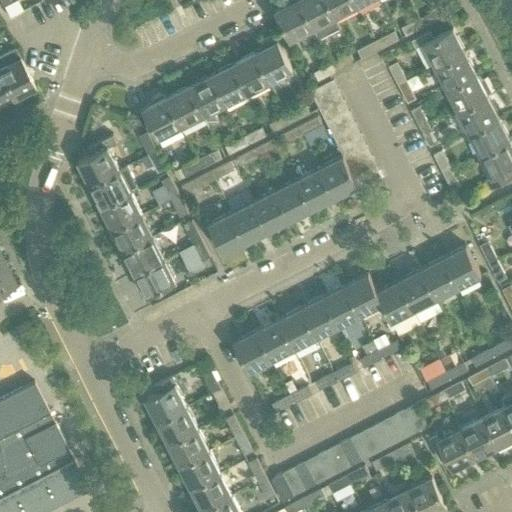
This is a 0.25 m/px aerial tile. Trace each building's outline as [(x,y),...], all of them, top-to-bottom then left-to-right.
[(18,0),(15,0),(12,2),(10,0),(0,0),(3,6),(9,17),(24,9),(18,0)] [(299,0),(291,0),(275,8),(290,36),(291,39),(313,27),(299,0)] [(326,0),(299,0),(313,27),(319,38),(341,27),(336,16),(335,16),(326,0)] [(354,0),(326,0),(335,16),(336,16),(357,5),(354,0)] [(424,26),(443,16),(439,8),(419,18),(424,26)] [(406,36),(424,26),(419,18),(401,27),(406,36)] [(430,29),(412,39),(416,47),(424,43),(435,64),(464,50),(452,27),(434,36),(430,29)] [(380,49),(399,39),(395,30),(375,40),(380,49)] [(262,46),(254,49),(269,78),(292,67),(277,38),(276,38),(276,37),(271,35),(263,39),(261,45),(262,46)] [(362,58),(380,49),(375,40),(357,49),(362,58)] [(14,47),(0,54),(0,71),(11,94),(33,83),(34,82),(27,68),(19,52),(16,47),(14,47)] [(254,49),(232,61),(247,90),(269,78),(254,49)] [(464,50),(435,64),(446,87),(475,72),(464,50)] [(336,71),(355,61),(351,53),(331,63),(336,71)] [(232,61),(210,72),(224,101),(247,90),(232,61)] [(397,61),(389,66),(398,84),(407,79),(397,61)] [(317,80),(336,71),(331,63),(313,72),(317,80)] [(0,99),(11,94),(0,71),(0,99)] [(210,72),(187,83),(202,112),(209,126),(219,120),(213,107),(224,101),(210,72)] [(475,72),(446,87),(458,109),(486,94),(491,92),(484,78),(479,80),(475,72)] [(407,79),(398,84),(408,103),(416,98),(407,79)] [(316,101),(337,91),(332,80),(311,90),(316,101)] [(165,94),(179,124),(202,112),(187,83),(165,94)] [(151,102),(142,106),(154,129),(157,135),(179,124),(165,94),(164,92),(159,90),(151,94),(150,99),(151,102)] [(322,113),(343,102),(337,91),(316,101),(322,113)] [(486,94),(458,109),(469,131),(498,117),(486,94)] [(328,123),(349,113),(343,102),(322,113),(328,123)] [(290,123),(311,113),(306,104),(286,114),(290,123)] [(420,105),(411,109),(420,128),(429,124),(420,105)] [(334,135),(355,124),(349,113),(328,123),(334,135)] [(273,132),(290,123),(286,114),(269,123),(273,132)] [(304,134),(322,124),(318,115),(299,125),(304,134)] [(498,117),(469,131),(480,153),(509,138),(498,117)] [(339,146),(361,136),(355,124),(334,135),(339,146)] [(429,124),(420,128),(430,147),(439,142),(429,124)] [(286,143),(304,134),(299,125),(281,134),(286,143)] [(247,145),(266,135),(262,127),(242,137),(247,145)] [(148,153),(157,149),(147,131),(139,135),(148,153)] [(92,154),(78,161),(89,184),(119,168),(108,147),(117,142),(113,134),(88,147),(92,154)] [(345,158),(366,147),(361,136),(339,146),(343,154),(345,158)] [(229,154),(247,145),(242,137),(225,145),(229,154)] [(259,156),(278,147),(274,138),(255,147),(259,156)] [(511,144),(509,138),(480,153),(491,175),(487,177),(491,187),(511,176),(511,170),(510,167),(511,165),(511,144)] [(241,166),(259,156),(255,147),(237,157),(241,166)] [(351,169),(372,158),(366,147),(345,158),(351,169)] [(158,172),(166,168),(157,149),(148,153),(158,172)] [(202,168),(222,158),(218,149),(198,159),(202,168)] [(442,149),(433,154),(443,172),(452,168),(442,149)] [(351,169),(345,158),(343,154),(320,166),(336,197),(358,185),(356,180),(351,169)] [(356,180),(378,169),(372,158),(351,169),(356,180)] [(185,177),(202,168),(198,159),(181,168),(185,177)] [(215,179),(234,169),(230,160),(210,170),(215,179)] [(119,168),(89,184),(101,206),(131,191),(138,187),(127,164),(119,168)] [(314,208),(336,197),(320,166),(298,178),(314,208)] [(452,168),(443,172),(453,191),(461,186),(452,168)] [(197,188),(215,179),(210,170),(192,179),(197,188)] [(171,198),(179,194),(170,175),(161,180),(171,198)] [(292,219),(314,208),(298,178),(276,189),(292,219)] [(269,231),(292,219),(276,189),(254,200),(269,231)] [(112,228),(142,213),(131,191),(101,206),(112,228)] [(180,217),(189,212),(179,194),(171,198),(180,217)] [(247,242),(269,231),(254,200),(232,212),(247,242)] [(225,253),(247,242),(232,212),(209,223),(225,253)] [(124,250),(154,235),(142,213),(112,228),(124,250)] [(193,243),(202,238),(192,220),(183,224),(193,243)] [(135,272),(165,257),(154,235),(124,250),(135,272)] [(202,261),(211,256),(202,238),(193,243),(202,261)] [(488,240),(480,244),(489,263),(498,259),(488,240)] [(465,245),(443,256),(459,286),(481,275),(465,245)] [(443,256),(421,268),(437,298),(459,286),(443,256)] [(147,295),(176,280),(165,257),(135,272),(147,295)] [(498,259),(489,263),(498,282),(507,277),(498,259)] [(0,289),(15,281),(4,260),(0,261),(0,289)] [(421,268),(400,279),(415,309),(437,298),(421,268)] [(376,290),(378,290),(369,273),(347,284),(361,313),(383,303),(376,290)] [(392,320),(415,309),(400,279),(378,290),(376,290),(383,303),(392,320)] [(339,325),(361,313),(347,284),(324,296),(339,325)] [(511,286),(511,284),(502,289),(511,307),(511,306),(511,286)] [(339,325),(324,296),(302,307),(317,336),(339,325)] [(317,336),(302,307),(280,318),(294,348),(317,336)] [(272,359),(294,348),(280,318),(257,330),(272,359)] [(272,359),(257,330),(235,341),(250,370),(272,359)] [(397,339),(391,342),(386,333),(373,340),(377,349),(379,348),(384,357),(401,348),(397,339)] [(511,345),(508,338),(490,347),(494,356),(511,347),(511,345)] [(490,347),(471,357),(476,366),(494,356),(490,347)] [(364,367),(384,357),(379,348),(377,349),(359,358),(364,367)] [(505,357),(487,367),(491,375),(509,366),(505,357)] [(464,361),(446,370),(451,379),(468,370),(464,361)] [(334,371),(339,380),(357,371),(352,362),(334,371)] [(487,367),(468,376),(472,385),(491,375),(487,367)] [(215,368),(203,374),(213,392),(221,388),(217,379),(221,378),(215,368)] [(431,389),(451,379),(446,370),(427,380),(431,389)] [(320,389),(339,380),(334,371),(315,380),(320,389)] [(158,420),(188,405),(173,375),(152,385),(157,393),(147,399),(158,420)] [(461,380),(443,389),(448,398),(466,388),(461,380)] [(0,511),(35,511),(86,486),(87,488),(88,488),(54,420),(34,381),(0,397),(0,511)] [(308,384),(290,393),(294,402),(312,393),(308,384)] [(222,411),(231,406),(221,388),(213,392),(222,411)] [(430,396),(424,399),(429,408),(448,398),(443,389),(430,396)] [(511,392),(502,397),(506,404),(511,416),(511,392)] [(290,393),(271,403),(275,412),(294,402),(290,393)] [(416,432),(427,427),(415,404),(404,409),(416,432)] [(511,416),(506,404),(484,415),(500,445),(511,438),(511,416)] [(169,442),(199,427),(188,405),(158,420),(169,442)] [(405,438),(416,432),(404,409),(393,415),(405,438)] [(480,410),(458,421),(461,427),(462,426),(478,457),(500,445),(484,415),(483,416),(480,410)] [(235,436),(244,431),(234,413),(225,418),(235,436)] [(394,444),(405,438),(393,415),(382,421),(394,444)] [(383,450),(394,444),(382,421),(371,427),(383,450)] [(437,434),(429,438),(441,462),(449,458),(454,469),(478,457),(462,426),(461,427),(439,438),(437,434)] [(180,465),(210,450),(199,427),(169,442),(180,465)] [(372,456),(383,450),(371,427),(360,433),(372,456)] [(245,455),(254,450),(244,431),(235,436),(245,455)] [(361,461),(372,456),(360,433),(349,438),(361,461)] [(350,467),(361,461),(349,438),(338,444),(350,467)] [(396,459),(414,450),(409,442),(392,451),(396,459)] [(339,472),(350,467),(338,444),(327,449),(339,472)] [(329,478),(339,472),(327,449),(317,455),(329,478)] [(192,488),(221,472),(210,450),(180,465),(192,488)] [(377,470),(396,459),(392,451),(372,461),(377,470)] [(318,484),(329,478),(317,455),(306,460),(318,484)] [(258,480),(266,476),(257,457),(248,462),(258,480)] [(307,489),(318,484),(306,460),(295,466),(307,489)] [(352,482),(370,473),(365,465),(348,474),(352,482)] [(296,495),(307,489),(295,466),(284,472),(296,495)] [(202,509),(232,493),(221,472),(192,488),(202,509)] [(285,501),(296,495),(284,472),(273,478),(285,501)] [(333,492),(352,482),(348,474),(328,484),(333,492)] [(267,499),(276,494),(266,476),(258,480),(267,499)] [(410,487),(423,511),(435,511),(448,506),(432,476),(410,487)] [(304,497),(308,505),(326,496),(321,487),(304,497)] [(394,511),(423,511),(410,487),(388,498),(394,511)] [(203,511),(241,511),(232,493),(202,509),(203,511)] [(286,511),(294,511),(308,505),(304,497),(284,507),(286,511)] [(367,511),(394,511),(388,498),(366,510),(367,511)]
